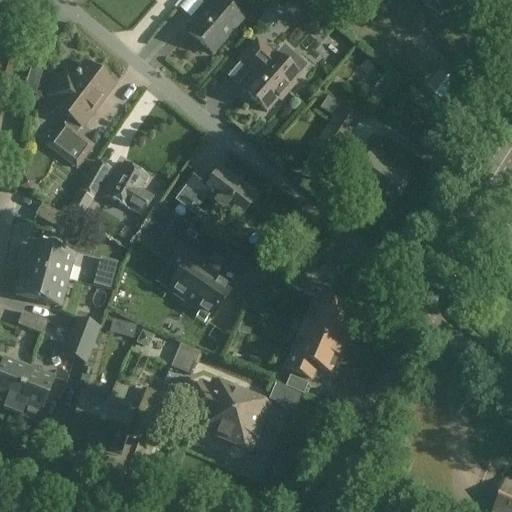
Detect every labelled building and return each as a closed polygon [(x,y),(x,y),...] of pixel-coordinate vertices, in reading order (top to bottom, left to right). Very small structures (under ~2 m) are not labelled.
[(296,0),(277,0),(290,16),(302,7),(296,0)] [(241,22),(217,1),(188,34),(212,55),(241,22)] [(266,32),(283,13),(273,4),(257,24),(266,32)] [(373,50),(398,71),(423,43),(404,27),(394,39),(387,33),(401,18),(391,9),(371,31),(381,40),(373,50)] [(256,77),(242,92),(255,104),(256,108),(260,108),(267,114),(277,101),(280,103),(296,85),(293,83),(298,77),(274,56),(273,57),(256,42),(238,62),(256,77)] [(343,60),(357,64),(362,49),(347,45),(343,60)] [(75,137),(113,87),(83,64),(71,80),(65,75),(47,99),(53,103),(50,107),(65,118),(43,148),(71,169),(88,147),(75,137)] [(450,69),(432,97),(442,103),(459,74),(450,69)] [(310,153),(333,168),(340,157),(338,155),(360,121),(327,98),(319,110),(333,119),(310,153)] [(370,153),(349,185),(388,211),(410,179),(370,153)] [(93,201),(110,171),(94,162),(65,214),(77,221),(89,198),(93,201)] [(104,197),(129,211),(140,218),(153,199),(140,191),(147,178),(123,165),(104,197)] [(256,197),(239,183),(238,185),(219,171),(208,185),(196,175),(175,202),(192,215),(205,199),(236,223),(256,197)] [(36,217),(58,229),(64,218),(42,206),(36,217)] [(203,271),(212,258),(186,240),(169,266),(179,273),(167,291),(210,320),(231,290),(203,271)] [(265,263),(266,264),(292,254),(280,244),(265,263)] [(21,270),(66,282),(73,257),(28,245),(21,270)] [(331,265),(291,280),(330,297),(337,281),(331,265)] [(66,282),(21,270),(15,296),(60,307),(66,282)] [(107,291),(110,277),(93,273),(89,286),(107,291)] [(300,333),(343,351),(353,327),(333,318),(337,308),(341,309),(342,308),(316,297),(300,333)] [(18,326),(41,335),(46,323),(23,314),(18,326)] [(99,330),(75,321),(62,356),(85,365),(99,330)] [(343,351),(300,333),(284,369),(311,380),(311,378),(307,377),(312,366),(332,375),(343,351)] [(199,354),(180,347),(170,370),(189,378),(199,354)] [(0,408),(12,413),(28,370),(4,360),(0,370),(0,408)] [(28,370),(12,413),(36,422),(53,379),(28,370)] [(310,385),(292,378),(288,389),(306,396),(310,385)] [(195,425),(193,430),(229,445),(231,448),(237,451),(240,450),(248,453),(252,445),(256,444),(260,435),(258,431),(268,408),(212,384),(210,390),(199,385),(184,420),(195,425)] [(148,419),(158,396),(146,391),(137,414),(148,419)] [(68,443),(93,450),(106,406),(105,405),(81,399),(68,443)] [(106,406),(93,450),(118,457),(131,413),(128,412),(129,406),(106,400),(105,405),(106,406)] [(511,511),(511,482),(507,480),(493,488),(489,501),(490,511),(511,511)]
